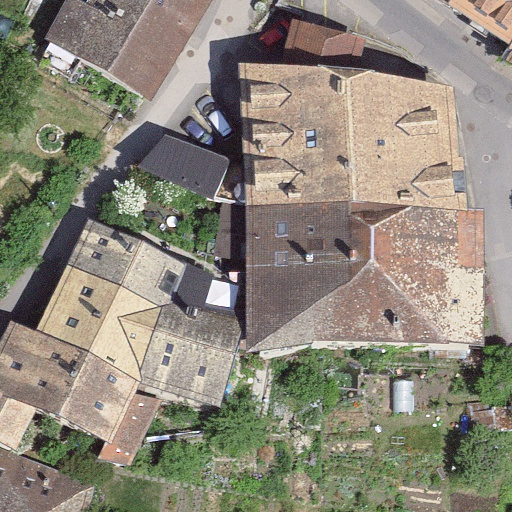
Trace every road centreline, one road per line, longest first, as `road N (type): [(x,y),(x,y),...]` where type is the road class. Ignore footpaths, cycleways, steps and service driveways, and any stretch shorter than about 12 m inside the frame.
road 1 (residential): [(230,0),(179,123),(137,133),(0,326)]
road 2 (secondary): [(511,98),(387,0)]
